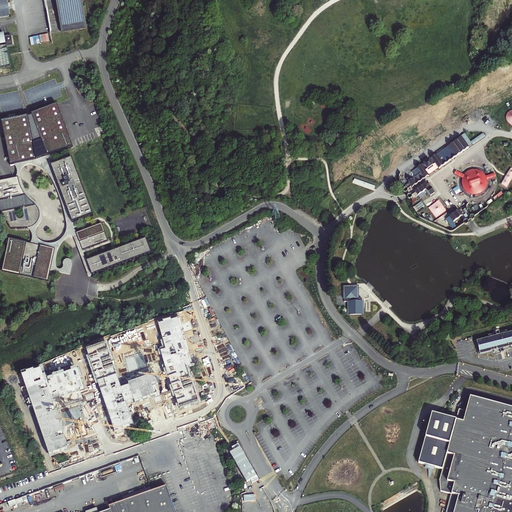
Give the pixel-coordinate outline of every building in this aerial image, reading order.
[(43,0),(47,12),(49,23),(50,33),(52,32),(46,0),(43,0)] [(82,0),(56,0),(61,32),(87,28),(82,0)] [(0,67),(11,66),(7,45),(13,44),(11,36),(5,36),(5,33),(0,33),(0,67)] [(57,105),(33,114),(48,156),(73,147),(57,105)] [(29,117),(2,122),(11,166),(37,161),(29,117)] [(438,168),(470,146),(462,136),(409,173),(412,178),(406,182),(407,184),(403,186),(404,188),(403,189),(403,190),(404,192),(406,191),(407,190),(407,189),(411,186),(412,187),(425,178),(428,175),(425,170),(427,169),(428,170),(434,166),(433,165),(435,163),(438,168)] [(496,153),(508,169),(511,165),(511,163),(502,150),(496,153)] [(72,160),(51,167),(72,223),(93,216),(72,160)] [(511,178),(511,169),(510,168),(501,184),(506,187),(511,178)] [(466,172),(464,174),(458,171),(457,173),(457,174),(463,177),(462,178),(462,181),(462,185),(463,188),(466,191),(469,193),(473,195),(477,195),(480,194),(483,192),(486,190),(487,187),(488,184),(488,180),(494,178),(493,175),(487,177),(486,174),(483,171),(479,169),(476,169),(472,169),(468,170),(466,172)] [(0,181),(0,210),(1,211),(5,218),(9,223),(11,229),(15,228),(24,228),(30,228),(33,227),(35,226),(38,223),(39,221),(40,217),(40,214),(40,212),(39,209),(38,207),(36,206),(31,202),(27,197),(23,193),(21,188),(19,181),(18,178),(0,181)] [(415,192),(411,195),(410,194),(408,194),(407,195),(407,197),(408,198),(409,198),(410,197),(411,198),(417,194),(419,197),(425,193),(422,190),(425,188),(430,194),(434,191),(427,182),(415,191),(415,192)] [(418,213),(427,207),(422,201),(414,208),(418,213)] [(439,201),(429,208),(436,218),(446,211),(439,201)] [(461,214),(458,209),(456,210),(449,215),(445,218),(452,228),(456,225),(453,220),(460,215),(461,214)] [(102,223),(77,233),(83,251),(109,241),(102,223)] [(30,244),(9,240),(2,272),(48,282),(51,270),(55,250),(30,244)] [(113,252),(86,261),(91,275),(152,254),(150,247),(147,240),(115,251),(113,252)] [(356,287),(343,287),(343,300),(349,300),(349,318),(365,318),(365,299),(356,299),(356,287)] [(193,370),(178,322),(157,328),(165,355),(160,357),(164,370),(181,416),(200,409),(187,372),(193,370)] [(487,333),(488,336),(504,332),(507,332),(506,328),(487,333)] [(511,330),(507,332),(504,332),(488,336),(475,340),(479,354),(492,351),(510,346),(511,345),(511,330)] [(107,347),(87,353),(114,438),(133,431),(127,410),(155,401),(155,403),(160,401),(153,381),(129,388),(129,391),(122,393),(107,347)] [(43,372),(24,378),(25,382),(20,384),(30,413),(34,411),(48,454),(68,448),(50,395),(58,393),(61,402),(86,394),(80,375),(47,385),(43,372)] [(511,511),(511,407),(472,397),(468,411),(461,410),(458,420),(445,472),(443,481),(444,492),(454,494),(452,504),(449,511),(511,511)] [(436,415),(431,414),(418,464),(424,466),(437,470),(445,472),(458,420),(450,418),(436,415)] [(55,486),(56,491),(66,489),(65,483),(55,486)] [(176,511),(168,490),(154,495),(112,510),(110,511),(176,511)] [(27,496),(9,502),(10,506),(28,500),(27,496)]
